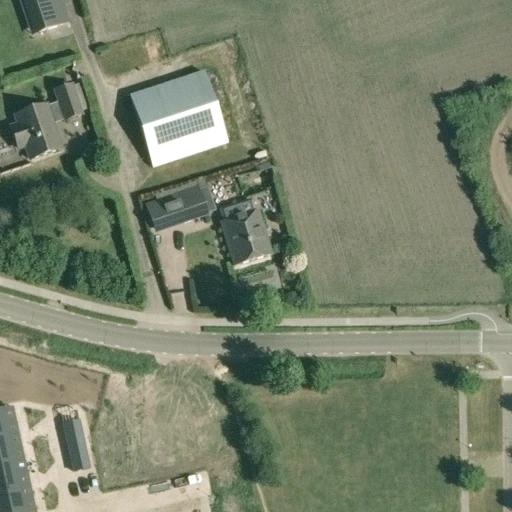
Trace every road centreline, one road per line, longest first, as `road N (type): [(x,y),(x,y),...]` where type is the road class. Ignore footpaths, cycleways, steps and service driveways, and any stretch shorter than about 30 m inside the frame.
road 1 (tertiary): [(511,341),(169,342),(0,304)]
road 2 (residential): [(206,483),(81,511)]
